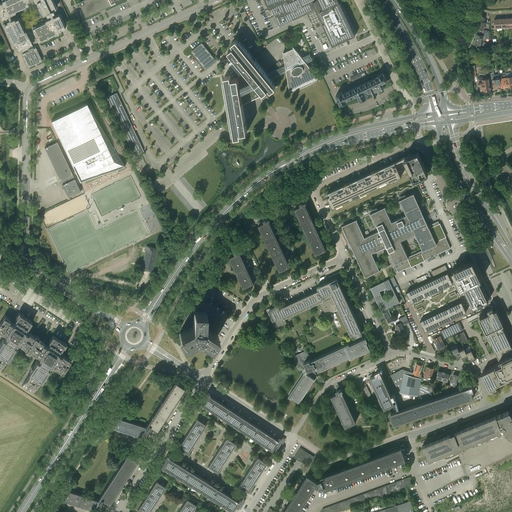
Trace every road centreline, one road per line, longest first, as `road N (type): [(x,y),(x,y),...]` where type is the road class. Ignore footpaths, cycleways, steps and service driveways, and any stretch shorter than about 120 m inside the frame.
road 1 (residential): [(308,511),(408,471),(410,434),(490,405)]
road 2 (unclassified): [(216,0),(30,89)]
road 3 (residential): [(346,257),(318,185),(405,145),(422,146)]
road 4 (primary): [(157,300),(205,231),(285,163)]
road 5 (residential): [(252,500),(292,436),(202,380)]
road 6 (primary): [(20,511),(111,370)]
road 7 (unclassified): [(30,89),(25,253)]
road 8 (primary): [(435,114),(338,135),(285,163)]
road 9 (primary): [(285,163),(437,123)]
road 10 (tertiary): [(511,249),(470,184),(448,122)]
road 11 (unclassified): [(511,332),(452,205)]
road 12 (secondary): [(382,0),(435,114)]
road 13 (secondary): [(446,112),(393,0)]
